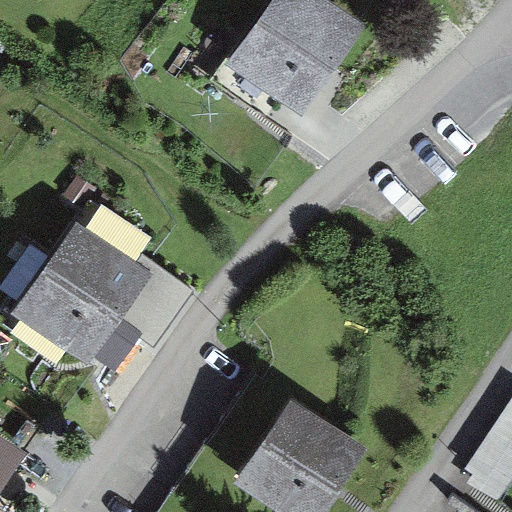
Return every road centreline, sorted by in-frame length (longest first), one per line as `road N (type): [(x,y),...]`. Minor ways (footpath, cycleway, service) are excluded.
road 1 (residential): [(65,511),(197,325),(273,237),(464,58),(511,24)]
road 2 (residential): [(511,358),(408,511)]
